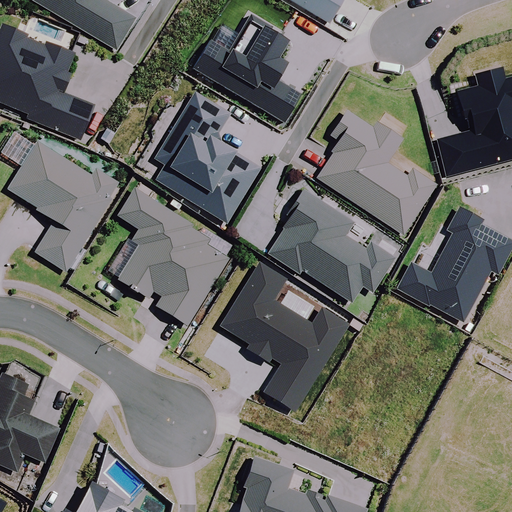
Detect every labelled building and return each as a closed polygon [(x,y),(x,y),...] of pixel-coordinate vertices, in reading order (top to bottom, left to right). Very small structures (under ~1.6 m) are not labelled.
[(28,0),(115,51),(134,19),(101,0),(28,0)] [(286,0),(328,25),(342,0),(286,0)] [(210,41),(193,70),(283,123),(300,95),(274,80),(282,67),(274,62),(284,45),(266,35),(270,30),(249,17),(228,52),(210,41)] [(0,104),(27,115),(25,119),(79,140),(92,107),(61,96),(69,76),(64,74),(71,55),(0,26),(0,104)] [(477,88),(456,93),(466,134),(435,142),(444,177),(511,159),(511,78),(503,81),(500,70),(474,77),(477,88)] [(228,116),(192,94),(152,159),(163,166),(154,181),(224,224),(257,171),(218,147),(215,135),(228,116)] [(316,178),(402,235),(435,186),(409,169),(404,177),(385,164),(400,141),(375,124),(371,131),(345,113),(329,137),(339,144),(316,178)] [(91,179),(36,146),(7,194),(54,223),(34,256),(65,275),(119,187),(95,172),(91,179)] [(192,226),(133,190),(116,218),(137,231),(130,242),(138,246),(116,282),(146,300),(151,293),(159,299),(153,308),(185,328),(230,255),(189,230),(192,226)] [(351,225),(301,192),(285,217),(290,220),(266,256),(296,275),(299,270),(350,304),(361,286),(371,293),(393,260),(369,244),(365,251),(343,237),(351,225)] [(429,305),(462,323),(489,271),(497,275),(511,246),(511,242),(479,225),(480,222),(457,209),(445,232),(451,235),(430,275),(409,264),(396,290),(428,307),(429,305)] [(285,280),(260,264),(219,329),(248,348),(246,352),(277,372),(262,395),(295,415),(349,329),(321,311),(311,327),(271,302),(285,280)] [(0,466),(14,472),(22,455),(42,464),(57,431),(27,417),(33,404),(21,398),(26,388),(0,376),(0,466)] [(291,472),(251,459),(242,488),(246,489),(238,511),(364,511),(365,511),(306,493),(304,496),(286,490),(291,472)] [(138,511),(132,509),(121,503),(88,485),(73,511),(138,511)]
